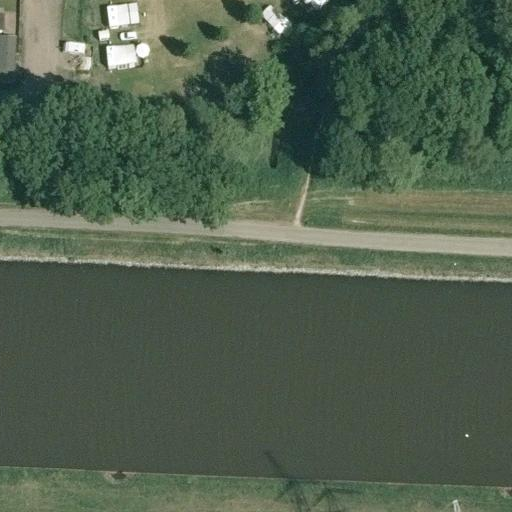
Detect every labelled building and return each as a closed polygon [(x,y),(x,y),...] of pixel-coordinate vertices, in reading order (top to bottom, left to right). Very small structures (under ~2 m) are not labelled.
[(110,25),(120,25),(120,3),(110,3),(110,25)] [(252,55),(260,64),(279,48),(270,39),(252,55)] [(15,42),(0,41),(0,84),(14,85),(15,42)] [(214,72),(219,82),(235,75),(230,65),(214,72)] [(196,88),(176,90),(176,100),(197,99),(196,88)]
